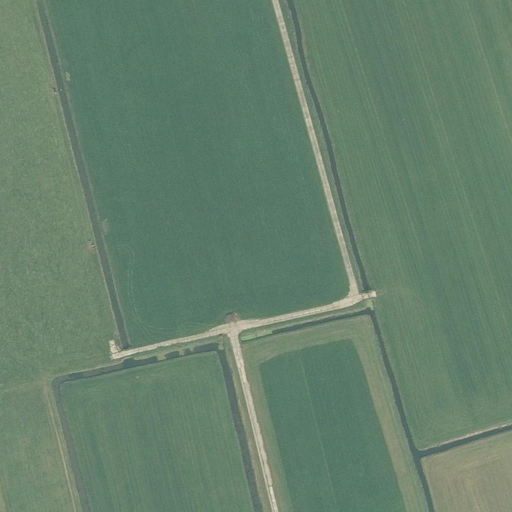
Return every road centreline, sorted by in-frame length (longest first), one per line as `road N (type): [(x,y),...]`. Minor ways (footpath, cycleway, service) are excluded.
road 1 (track): [(112,355),(352,304),(357,293),(277,0)]
road 2 (track): [(275,511),(229,330)]
